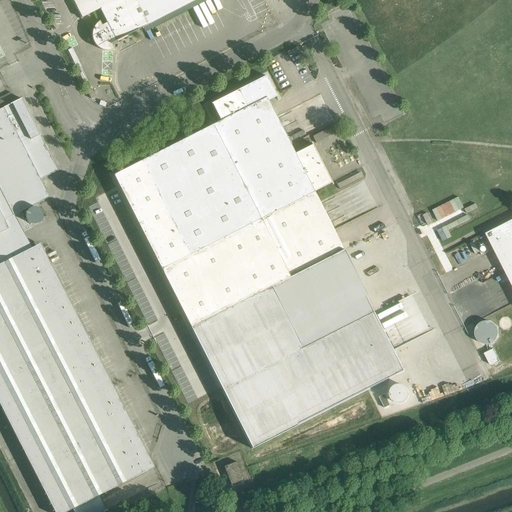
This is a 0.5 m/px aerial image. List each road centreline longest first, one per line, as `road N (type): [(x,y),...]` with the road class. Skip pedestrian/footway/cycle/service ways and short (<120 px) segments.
road 1 (unclassified): [(198,467),(67,209),(92,117)]
road 2 (unclassified): [(312,0),(288,31),(130,119),(92,117)]
road 3 (unknown): [(130,119),(127,66),(230,21),(235,0)]
road 4 (unclassified): [(92,117),(73,97),(22,0)]
